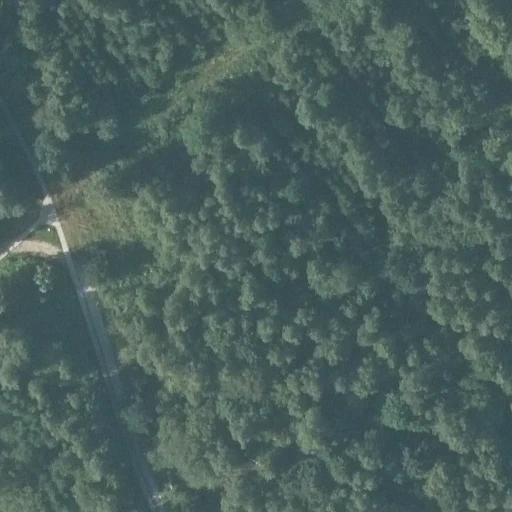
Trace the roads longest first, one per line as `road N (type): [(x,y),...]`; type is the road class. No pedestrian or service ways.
road 1 (track): [(0,81),(48,173),(161,511)]
road 2 (track): [(0,238),(210,69),(313,0)]
